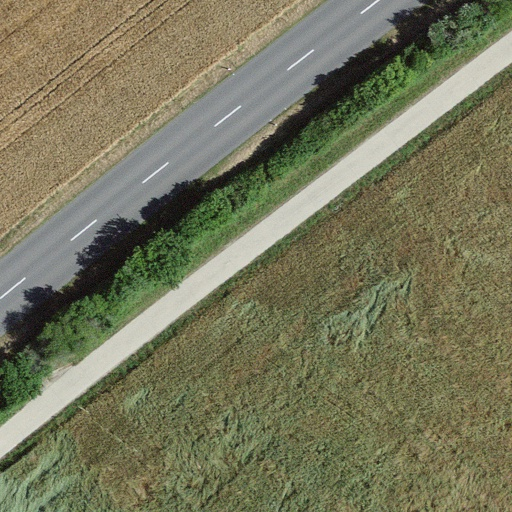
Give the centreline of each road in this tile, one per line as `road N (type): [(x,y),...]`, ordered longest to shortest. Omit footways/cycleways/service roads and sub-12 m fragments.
road 1 (track): [(511,48),(346,166),(0,460)]
road 2 (tertiary): [(0,304),(396,0)]
